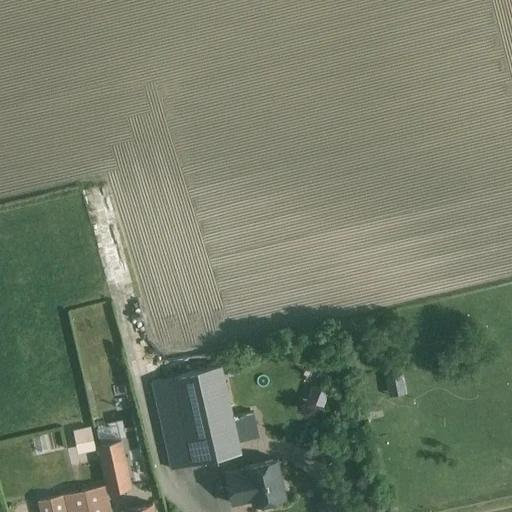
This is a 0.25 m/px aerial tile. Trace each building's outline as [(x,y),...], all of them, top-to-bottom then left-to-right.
[(166,379),(154,382),(174,467),(241,452),(221,367),(205,371),(202,359),(163,368),(166,379)] [(403,374),(387,378),(391,395),(407,391),(403,374)] [(313,385),(308,400),(322,406),(328,391),(313,385)] [(91,426),(73,430),(76,442),(94,439),(91,426)] [(122,440),(97,446),(105,484),(107,493),(132,487),(122,440)] [(286,498),(278,458),(245,465),(246,468),(225,472),(232,503),(261,497),(262,503),(286,498)] [(64,494),(40,499),(43,511),(111,511),(107,493),(105,484),(64,494)]
